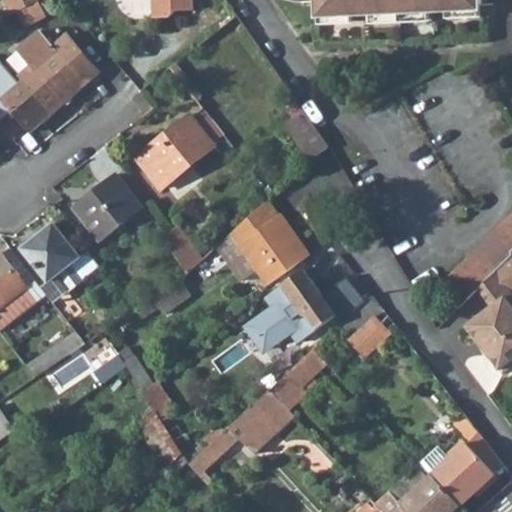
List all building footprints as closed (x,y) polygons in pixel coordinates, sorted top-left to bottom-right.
[(39,0),(8,0),(14,13),(16,12),(39,0)] [(154,0),(155,17),(171,17),(177,10),(194,9),(193,0),(154,0)] [(318,0),(319,13),(351,12),(351,15),(449,11),(449,7),(480,6),(479,0),(318,0)] [(55,45),(41,29),(18,49),(32,65),(20,75),(24,80),(3,99),(31,132),(52,113),(101,71),(68,34),(55,45)] [(288,109),(295,119),(306,111),(299,101),(288,109)] [(193,116),(214,143),(226,134),(204,107),(193,116)] [(295,119),(286,125),(310,160),(331,146),(306,111),(295,119)] [(138,158),(162,188),(216,145),(214,143),(193,116),(191,114),(138,158)] [(75,207),(101,240),(132,216),(142,229),(154,219),(144,206),(118,173),(75,207)] [(268,285),(310,255),(281,213),(279,215),(268,200),(232,233),(268,285)] [(467,298),(478,287),(511,251),(511,213),(447,276),(467,298)] [(24,247),(50,281),(81,256),(55,223),(24,247)] [(163,238),(189,273),(203,258),(178,225),(174,228),(163,238)] [(0,251),(0,330),(0,331),(38,302),(27,288),(29,287),(1,251),(0,251)] [(501,368),(502,368),(505,371),(511,365),(511,251),(478,287),(491,304),(466,325),(501,368)] [(313,331),(337,315),(323,295),(304,269),(281,286),(313,331)] [(323,295),(337,315),(343,322),(362,304),(366,301),(348,277),(323,295)] [(180,278),(153,297),(159,306),(164,314),(191,295),(180,278)] [(29,287),(27,288),(38,302),(48,294),(37,280),(29,287)] [(248,326),(265,349),(291,330),(299,342),(313,331),(281,286),(267,296),(275,308),(248,326)] [(362,304),(373,316),(384,308),(373,295),(366,301),(362,304)] [(137,308),(143,317),(159,306),(153,297),(137,308)] [(348,337),(373,316),(362,304),(343,322),(338,326),(348,337)] [(349,338),(363,355),(390,333),(376,315),(349,338)] [(62,341),(70,354),(87,342),(77,331),(62,341)] [(27,364),(36,377),(70,354),(62,341),(27,364)] [(120,355),(125,362),(135,356),(128,346),(119,352),(120,355)] [(291,409),(309,392),(307,390),(313,385),(307,380),(328,361),(315,348),(271,388),(291,409)] [(120,355),(103,366),(111,378),(128,366),(125,362),(120,355)] [(125,362),(128,366),(144,390),(154,384),(135,356),(125,362)] [(154,384),(144,390),(156,410),(163,421),(171,416),(178,411),(159,381),(154,384)] [(200,474),(204,470),(239,437),(244,443),(245,442),(255,453),(296,415),(291,409),(271,388),(230,427),(226,430),(211,444),(190,464),(200,474)] [(141,422),(174,462),(184,453),(171,433),(163,421),(156,410),(141,422)] [(0,431),(9,425),(0,412),(0,431)] [(163,421),(171,433),(179,428),(171,416),(163,421)] [(206,438),(211,444),(226,430),(221,425),(206,438)] [(479,431),(468,442),(496,472),(505,465),(479,431)] [(462,505),(496,472),(468,442),(450,457),(433,474),(462,505)] [(439,446),(422,463),(433,474),(450,457),(439,446)] [(200,474),(204,479),(209,474),(204,470),(200,474)] [(385,511),(461,511),(465,509),(462,505),(433,474),(402,503),(392,492),(378,505),(385,511)] [(208,497),(221,511),(228,505),(215,491),(208,497)]
